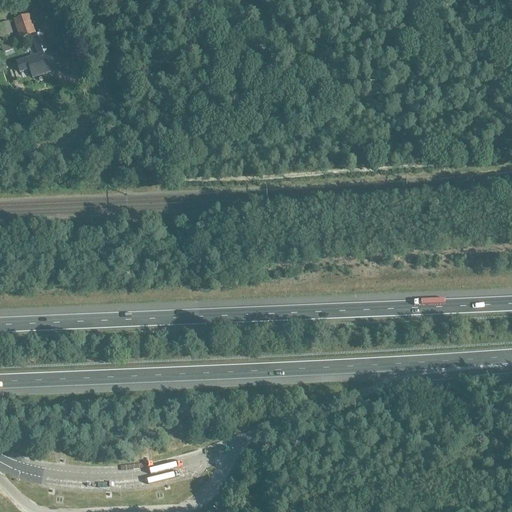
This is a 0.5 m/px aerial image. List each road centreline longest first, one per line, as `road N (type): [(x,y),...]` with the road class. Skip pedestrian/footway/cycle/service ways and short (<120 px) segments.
road 1 (motorway): [(0,381),(511,355)]
road 2 (motorway): [(511,301),(0,324)]
road 3 (track): [(243,32),(341,102),(383,118),(511,101)]
road 4 (motorway): [(272,424),(399,382),(511,365)]
road 5 (unclassified): [(0,157),(69,146),(104,111),(112,66),(92,0)]
